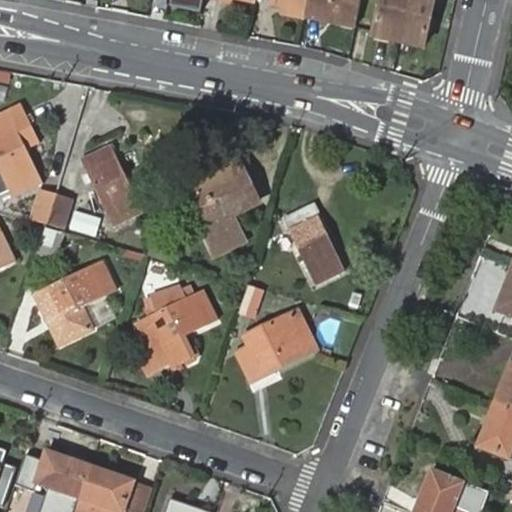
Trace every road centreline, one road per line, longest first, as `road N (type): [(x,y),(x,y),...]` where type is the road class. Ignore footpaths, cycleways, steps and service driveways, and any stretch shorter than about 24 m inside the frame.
road 1 (tertiary): [(454,131),(0,29)]
road 2 (residential): [(454,131),(446,178),(323,489)]
road 3 (residential): [(0,373),(323,489)]
road 4 (residential): [(486,0),(454,131)]
